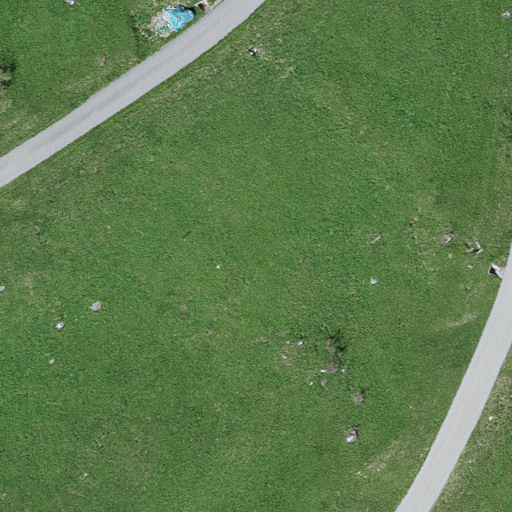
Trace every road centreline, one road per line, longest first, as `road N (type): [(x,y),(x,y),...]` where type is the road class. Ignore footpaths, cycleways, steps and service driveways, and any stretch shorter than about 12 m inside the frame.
road 1 (unclassified): [(234,0),(131,83),(0,167)]
road 2 (unclassified): [(402,511),(511,275)]
